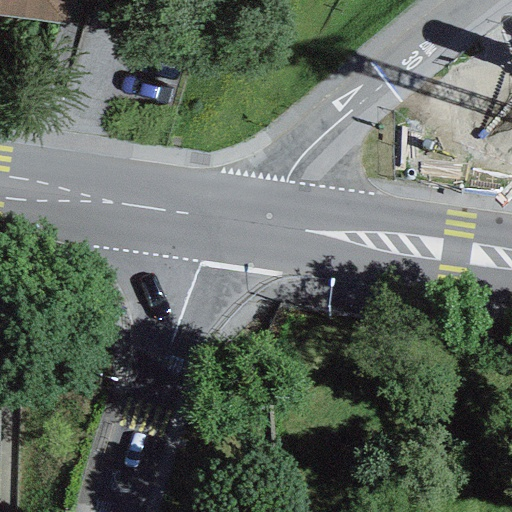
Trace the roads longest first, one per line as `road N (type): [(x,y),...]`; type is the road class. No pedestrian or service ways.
road 1 (residential): [(463,0),(347,88),(199,220)]
road 2 (tertiary): [(199,220),(511,263)]
road 3 (residential): [(199,220),(129,421),(107,511)]
road 4 (tertiary): [(0,191),(199,220)]
